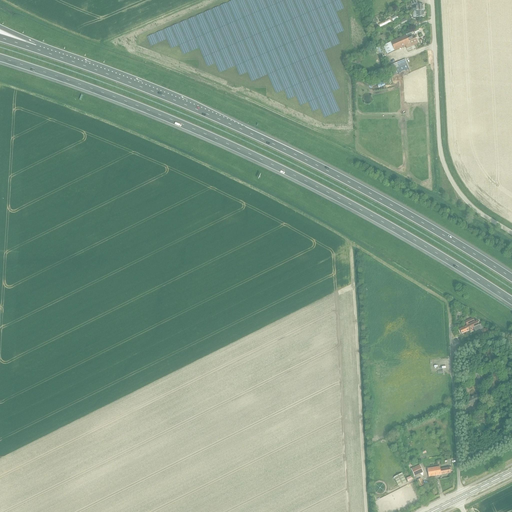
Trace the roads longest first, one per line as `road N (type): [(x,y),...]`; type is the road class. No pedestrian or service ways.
road 1 (motorway): [(0,58),(234,145),(511,301)]
road 2 (motorway): [(511,274),(282,148),(35,48)]
road 3 (unclassified): [(511,232),(461,194),(446,171),(431,0)]
road 4 (unclassified): [(462,496),(448,306)]
